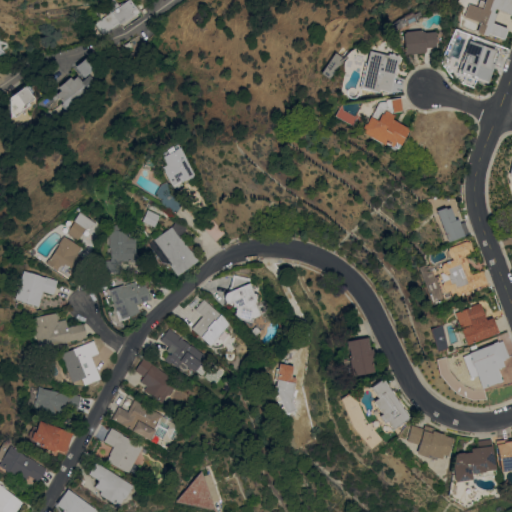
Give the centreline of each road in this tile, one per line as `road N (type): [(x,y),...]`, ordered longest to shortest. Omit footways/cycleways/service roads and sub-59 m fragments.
road 1 (residential): [(511,414),(480,425),(445,418),(417,394),(367,298),(314,251),(275,248),(226,258),(186,284),(132,348),(39,511)]
road 2 (residential): [(511,302),(475,197),(511,79)]
road 3 (residential): [(27,72),(118,41),(173,0)]
